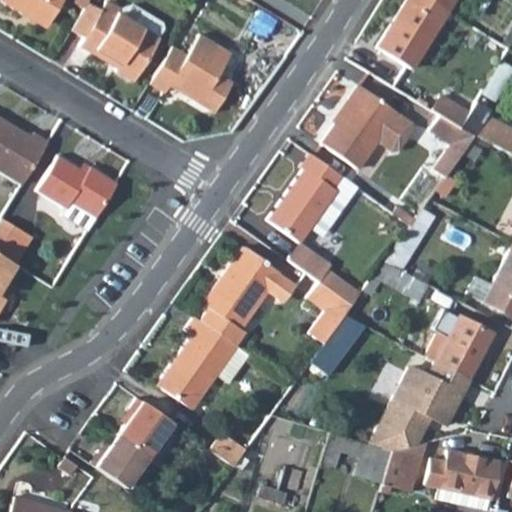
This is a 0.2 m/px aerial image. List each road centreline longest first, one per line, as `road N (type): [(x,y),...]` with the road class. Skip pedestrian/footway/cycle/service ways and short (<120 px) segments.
road 1 (residential): [(219,190),(127,316),(93,348),(39,378),(0,420)]
road 2 (residential): [(0,57),(219,190)]
road 3 (residential): [(346,0),(219,190)]
